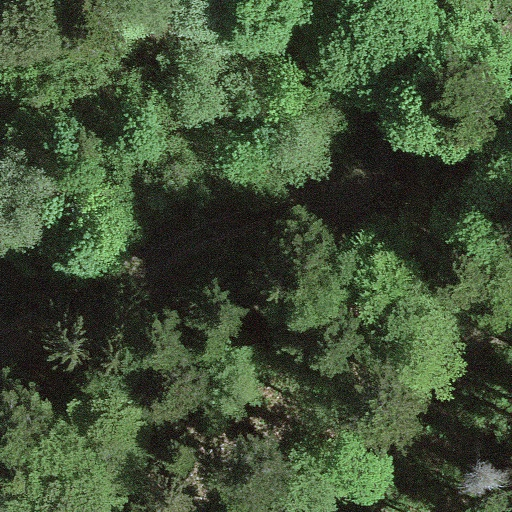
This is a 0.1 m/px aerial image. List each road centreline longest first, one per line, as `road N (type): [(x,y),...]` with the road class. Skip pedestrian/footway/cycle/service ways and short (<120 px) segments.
road 1 (track): [(511,335),(465,349),(408,130),(384,83),(352,61),(223,28),(112,21),(24,0)]
road 2 (track): [(305,511),(370,459),(465,349)]
